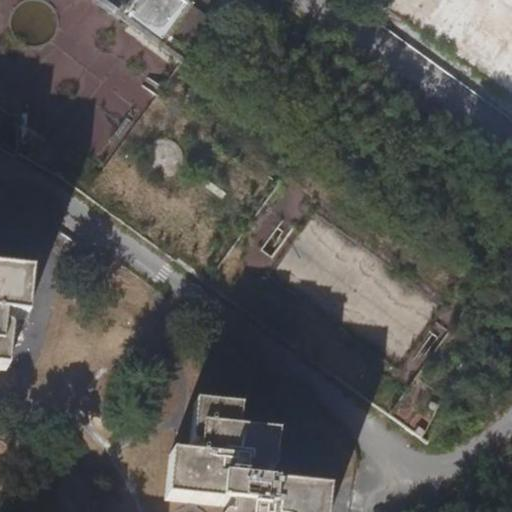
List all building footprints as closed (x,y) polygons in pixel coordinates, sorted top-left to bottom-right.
[(93,0),(187,68),(196,56),(169,36),(182,18),(157,0),(132,0),(127,8),(116,0),(93,0)] [(184,0),(157,0),(182,18),(192,5),(184,0)] [(511,0),(389,0),(385,5),(511,97),(511,0)] [(0,372),(7,374),(10,334),(3,328),(3,318),(26,321),(31,278),(0,274),(0,372)] [(169,459),(164,504),(228,510),(228,511),(322,511),(325,495),(261,488),(263,476),(270,477),(275,438),(233,434),(236,412),(193,407),(189,447),(198,451),(198,462),(169,459)]
